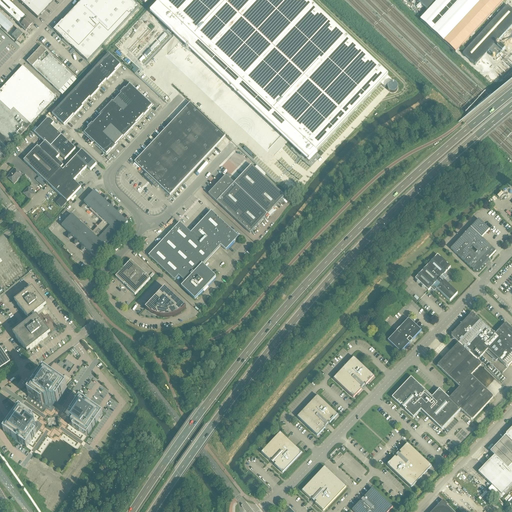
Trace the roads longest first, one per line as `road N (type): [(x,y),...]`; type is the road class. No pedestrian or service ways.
road 1 (primary): [(511,92),(377,210),(276,316),(130,511)]
road 2 (primary): [(153,511),(326,284),(511,107)]
road 3 (unclassified): [(248,511),(99,321)]
road 4 (unclassified): [(187,91),(110,173),(113,191),(146,223)]
road 5 (unclassified): [(414,511),(511,408)]
road 6 (unclassified): [(415,356),(511,253)]
road 7 (unclassified): [(146,223),(163,220),(240,137)]
road 8 (unclassified): [(78,294),(0,194)]
road 9 (unclassified): [(0,386),(35,372),(99,321)]
